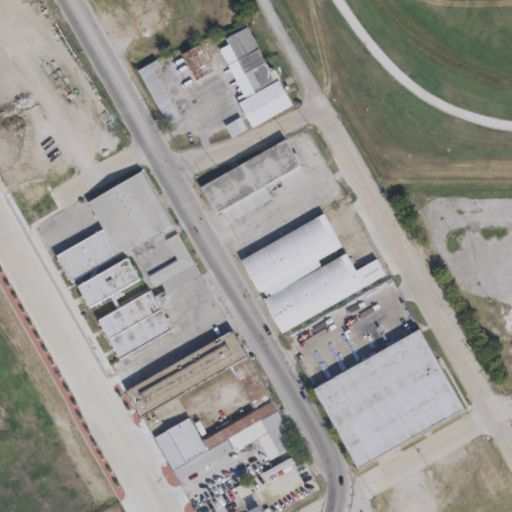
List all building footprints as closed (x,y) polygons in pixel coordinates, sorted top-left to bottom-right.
[(249,25),(277,79),(280,77),(293,103),(253,123),(241,99),(245,96),(217,41),(249,25)] [(213,68),(197,77),(183,51),(199,42),(213,68)] [(184,119),(170,125),(141,68),(160,58),(162,65),(157,68),(184,119)] [(247,128),(241,117),(226,125),(232,136),(247,128)] [(285,137),(307,177),(287,189),(279,176),(264,185),(270,197),(228,221),(221,209),(216,212),(201,186),(285,137)] [(171,224),(70,280),(56,253),(102,227),(88,201),(142,171),(171,224)] [(318,258),(321,264),(344,250),(355,269),(376,257),(384,273),(282,331),(264,298),(267,296),(263,289),(259,291),(241,259),(323,212),(342,244),(318,258)] [(199,272),(165,292),(167,295),(156,301),(171,327),(119,357),(97,318),(149,288),(153,295),(163,289),(160,282),(154,286),(147,273),(175,257),(165,239),(176,232),(199,272)] [(139,277),(90,305),(79,284),(128,257),(139,277)] [(232,329),(296,443),(269,458),(257,436),(235,449),(227,436),(171,467),(154,437),(190,417),(201,435),(253,406),(230,365),(140,415),(126,389),(232,329)] [(463,409),(359,470),(313,389),(417,329),(463,409)] [(232,449),(180,479),(174,469),(226,439),(232,449)]
